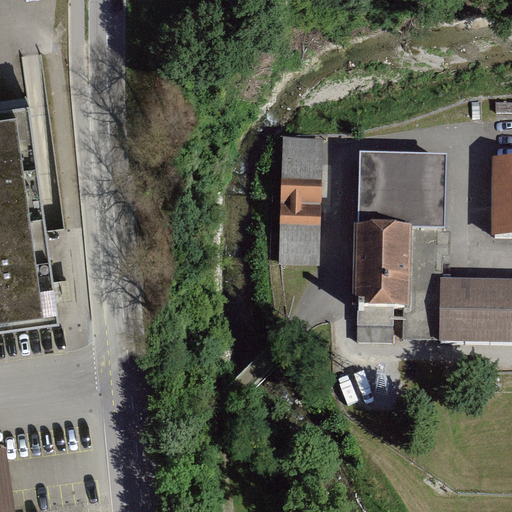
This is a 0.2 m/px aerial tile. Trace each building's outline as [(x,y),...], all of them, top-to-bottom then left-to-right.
[(0,338),(59,331),(56,306),(29,108),(0,112),(0,338)] [(324,141),(282,141),(279,271),(321,272),(324,141)] [(405,309),(404,341),(441,341),(445,163),(363,161),(358,309),(405,309)] [(511,164),(491,163),(489,243),(511,243),(511,164)] [(511,284),(443,283),(441,341),(511,345),(511,284)] [(15,511),(7,449),(0,449),(0,511),(15,511)]
